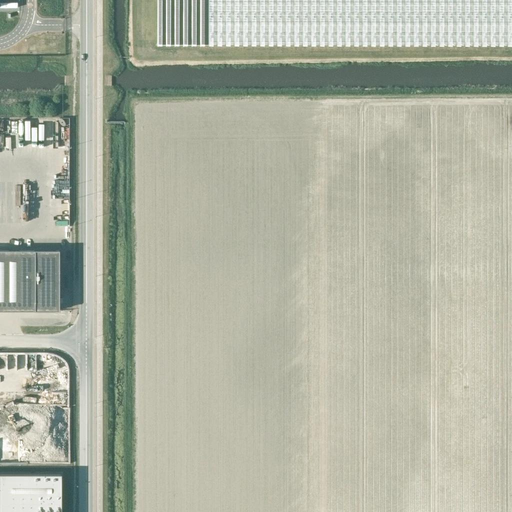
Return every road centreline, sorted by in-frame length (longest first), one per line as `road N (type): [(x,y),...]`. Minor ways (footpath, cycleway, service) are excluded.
road 1 (tertiary): [(87,0),(87,344)]
road 2 (tertiary): [(87,344),(87,511)]
road 3 (unknown): [(0,232),(35,232),(39,183),(29,164),(0,163)]
